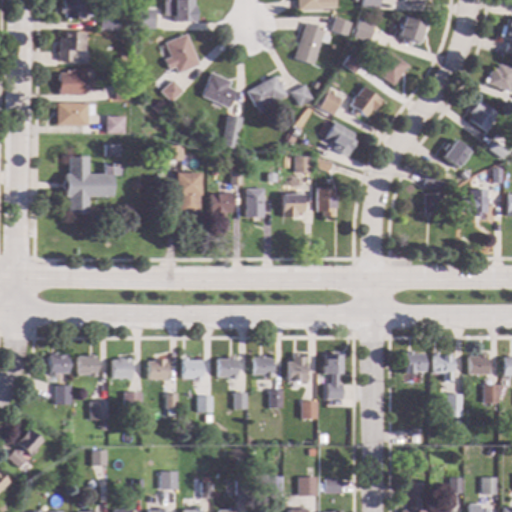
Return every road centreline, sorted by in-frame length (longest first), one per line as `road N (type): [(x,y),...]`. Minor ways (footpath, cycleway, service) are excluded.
road 1 (residential): [(465,0),(456,50),(390,153),(368,211),(369,511)]
road 2 (tertiary): [(511,280),(0,276)]
road 3 (tertiary): [(0,316),(511,319)]
road 4 (residential): [(17,0),(13,316),(0,393)]
